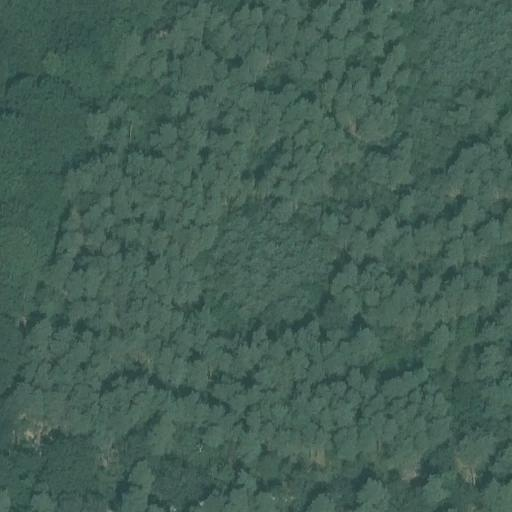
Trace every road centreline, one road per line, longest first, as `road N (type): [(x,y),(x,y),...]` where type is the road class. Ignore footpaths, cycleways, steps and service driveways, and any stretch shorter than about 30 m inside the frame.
road 1 (track): [(78,511),(461,486),(478,384),(511,365)]
road 2 (track): [(393,0),(0,43)]
